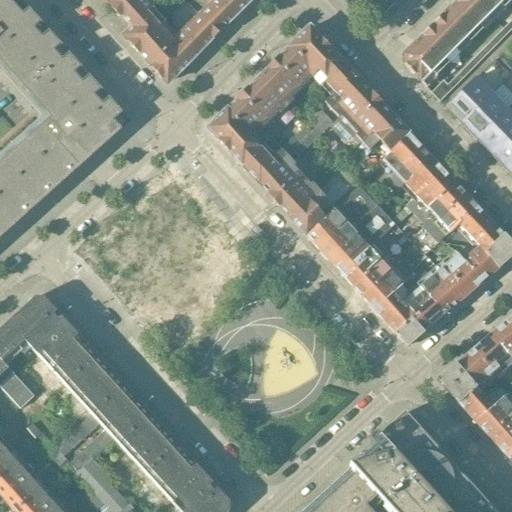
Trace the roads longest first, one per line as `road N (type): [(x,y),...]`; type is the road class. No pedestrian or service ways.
road 1 (residential): [(174,126),(407,382)]
road 2 (residential): [(266,507),(41,255)]
road 3 (residential): [(362,54),(511,209)]
road 4 (residential): [(266,507),(407,382)]
road 5 (residential): [(41,255),(174,126)]
road 6 (residential): [(174,126),(303,0)]
road 7 (residential): [(58,0),(174,126)]
road 8 (residential): [(407,382),(511,497)]
road 9 (residential): [(407,382),(511,290)]
